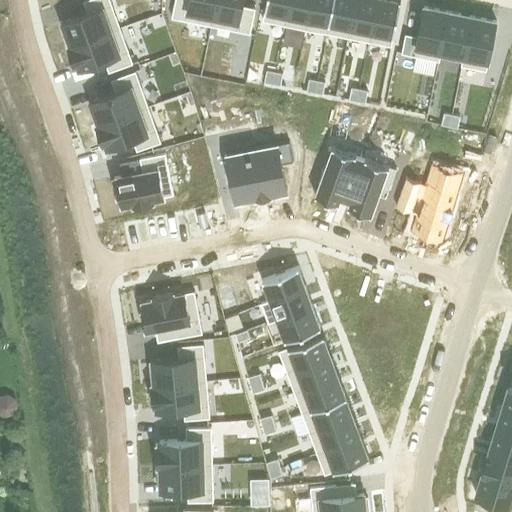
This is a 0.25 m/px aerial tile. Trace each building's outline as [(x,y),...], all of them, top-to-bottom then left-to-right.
[(83,0),(88,11),(62,20),(70,42),(68,43),(68,44),(120,25),(111,0),(83,0)] [(174,0),(172,15),(211,23),(215,0),(174,0)] [(215,0),(211,23),(250,31),(255,6),(242,3),(242,0),(215,0)] [(266,0),(263,18),(285,23),(289,0),(266,0)] [(289,0),(285,23),(306,27),(311,0),(289,0)] [(311,0),(306,27),(327,32),(333,0),(311,0)] [(333,0),(327,32),(348,36),(355,0),(333,0)] [(355,0),(348,36),(369,40),(377,0),(355,0)] [(377,0),(369,40),(391,45),(400,0),(377,0)] [(424,5),(414,54),(438,59),(448,10),(424,5)] [(448,10),(438,59),(439,59),(441,50),(463,54),(461,63),(462,64),(472,14),(448,10)] [(472,14),(462,64),(486,68),(496,19),(472,14)] [(120,25),(68,44),(76,64),(78,63),(79,67),(105,58),(109,70),(133,61),(120,25)] [(116,89),(91,98),(98,121),(96,122),(97,122),(148,104),(136,68),(111,77),(116,89)] [(273,82),(275,70),(267,68),(264,80),(273,82)] [(273,82),(280,83),(283,71),(275,70),(273,82)] [(210,85),(207,75),(186,71),(192,90),(210,85)] [(307,89),(315,90),(317,78),(309,77),(307,89)] [(325,80),(317,78),(315,90),(323,92),(325,80)] [(349,97),(357,99),(360,87),(352,85),(349,97)] [(368,88),(360,87),(357,99),(365,100),(368,88)] [(429,99),(413,96),(411,108),(427,112),(429,99)] [(215,103),(198,108),(206,135),(224,130),(215,103)] [(148,104),(97,122),(104,142),(106,142),(107,145),(133,136),(137,148),(161,139),(148,104)] [(357,115),(373,120),(377,109),(360,106),(357,115)] [(391,129),(397,113),(377,109),(373,120),(372,122),(387,128),(391,129)] [(450,124),(452,112),(444,111),(441,122),(450,124)] [(452,112),(450,124),(457,126),(460,114),(452,112)] [(264,193),(254,146),(252,138),(225,143),(236,199),(264,193)] [(254,146),(264,193),(287,188),(282,161),(293,159),(289,139),(254,146)] [(333,143),(315,193),(338,201),(340,195),(345,197),(361,153),(333,143)] [(143,169),(114,175),(118,194),(120,193),(122,202),(133,200),(133,203),(154,198),(154,196),(174,192),(166,150),(140,156),(143,169)] [(361,153),(345,197),(350,198),(348,204),(371,213),(378,192),(386,195),(396,166),(361,153)] [(408,173),(397,201),(412,207),(415,201),(422,203),(415,226),(443,235),(459,183),(430,175),(428,181),(408,173)] [(298,264),(262,277),(270,298),(306,285),(298,264)] [(270,298),(261,301),(261,302),(268,320),(268,321),(277,317),(277,316),(313,303),(306,285),(270,298)] [(144,309),(142,309),(146,328),(156,326),(174,322),(177,336),(202,331),(194,289),(174,293),(174,291),(153,295),(153,297),(143,300),(144,309)] [(222,300),(225,312),(236,309),(231,296),(222,300)] [(313,303),(277,316),(277,317),(285,337),(321,324),(313,303)] [(238,311),(225,316),(229,329),(242,324),(238,311)] [(268,321),(266,321),(274,342),(285,338),(285,337),(277,317),(268,321)] [(247,327),(236,332),(239,339),(250,335),(247,327)] [(323,332),(279,348),(287,369),(331,353),(323,332)] [(154,382),(152,382),(152,383),(207,378),(203,341),(178,344),(179,356),(152,358),(154,382)] [(331,353),(287,369),(294,390),(339,373),(331,353)] [(260,371),(248,375),(253,390),(264,387),(260,371)] [(339,373),(294,390),(302,410),(346,393),(339,373)] [(207,378),(152,383),(154,404),(156,404),(157,408),(183,405),(185,417),(210,415),(207,378)] [(511,384),(509,383),(502,405),(511,408),(511,384)] [(346,393),(302,410),(309,430),(354,414),(346,393)] [(511,408),(502,405),(496,427),(511,431),(511,408)] [(272,413),(260,416),(265,432),(276,428),(272,413)] [(354,414),(309,430),(317,450),(361,434),(354,414)] [(160,442),(157,442),(158,463),(213,462),(211,425),(186,426),(186,437),(159,438),(160,442)] [(511,431),(496,427),(489,449),(511,455),(511,431)] [(361,434),(317,450),(325,471),(334,468),(369,455),(361,434)] [(511,455),(489,449),(482,471),(511,479),(511,455)] [(278,457),(266,460),(271,476),(282,472),(278,457)] [(160,467),(156,467),(157,483),(161,483),(161,488),(188,488),(188,499),(214,499),(213,462),(158,463),(158,464),(160,464),(160,467)] [(511,479),(482,471),(475,493),(511,504),(511,479)] [(336,482),(310,485),(312,511),(369,511),(368,495),(364,496),(364,491),(356,492),(337,494),(336,482)] [(253,494),(254,502),(269,501),(269,493),(253,494)]
